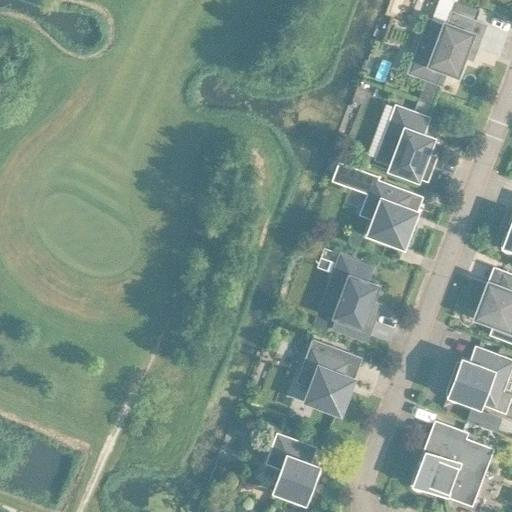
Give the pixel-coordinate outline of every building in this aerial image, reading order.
[(453,0),(449,0),(448,5),(450,5),(465,11),(467,5),(453,0)] [(474,56),(484,60),(493,34),(484,31),(488,20),(465,11),(457,34),(455,34),(454,35),(438,30),(419,81),(450,92),(456,77),(465,80),(474,56)] [(435,88),(427,108),(439,113),(447,93),(435,88)] [(427,110),(422,121),(435,126),(439,115),(427,110)] [(401,175),(435,188),(441,174),(431,171),(440,147),(431,144),(437,128),(405,116),(386,167),(402,173),(401,175)] [(380,240),(411,252),(428,207),(385,191),(387,186),(351,172),(346,188),(379,201),(371,222),(385,227),(380,240)] [(359,243),(356,252),(367,256),(370,247),(359,243)] [(346,323),(341,337),(374,350),(385,322),(375,318),(384,295),(375,291),(381,276),(350,264),(336,300),(345,303),(339,318),(346,321),(346,323)] [(511,282),(507,296),(499,292),(487,324),(506,331),(501,343),(511,346),(511,282)] [(324,327),(320,337),(335,342),(338,333),(324,327)] [(317,407),(348,419),(360,388),(352,384),(359,365),(323,351),(308,389),(322,394),(317,407)] [(470,367),(464,383),(462,382),(456,398),(456,402),(457,406),(460,409),(464,410),(468,410),(472,408),(474,404),(511,419),(511,367),(484,357),(479,370),(470,367)] [(291,425),(289,428),(298,432),(301,425),(296,423),(291,425)] [(447,435),(438,460),(436,459),(428,480),(425,479),(421,490),(421,493),(422,497),(425,499),(429,499),(433,498),(434,495),(473,510),(478,497),(484,499),(499,459),(468,448),(470,444),(472,445),(473,443),(446,432),(445,434),(447,435)] [(318,507),(324,492),(321,491),(327,475),(319,472),(324,458),(287,445),(277,472),(290,477),(284,495),(300,501),(300,505),(301,509),(304,511),(313,511),(316,511),(318,507)]
